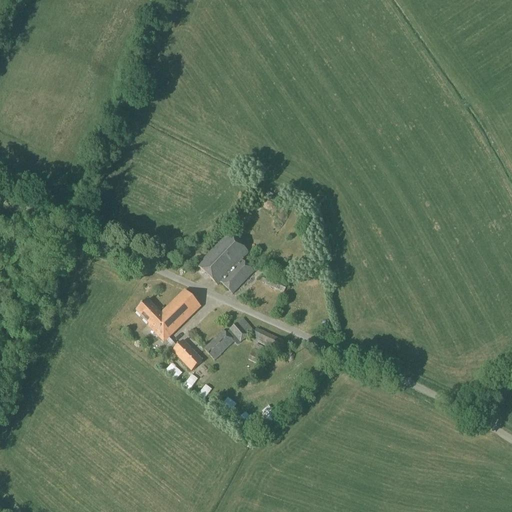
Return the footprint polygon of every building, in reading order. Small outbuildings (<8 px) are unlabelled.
[(232,295),(254,273),(241,261),(248,254),(228,234),(197,267),(217,286),(220,283),(232,295)] [(283,294),(287,286),(265,276),(262,284),(283,294)] [(168,340),(200,308),(184,291),(160,315),(147,301),(136,312),(157,335),(155,336),(191,372),(202,362),(183,342),(176,348),(168,340)] [(247,336),(252,332),(242,320),(226,334),(223,331),(204,350),(214,361),(237,340),(240,343),(248,336),(247,336)] [(278,353),(284,342),(256,329),(250,341),(278,353)] [(258,365),(262,355),(253,351),(248,361),(258,365)] [(235,396),(227,405),(233,411),(241,402),(235,396)]
